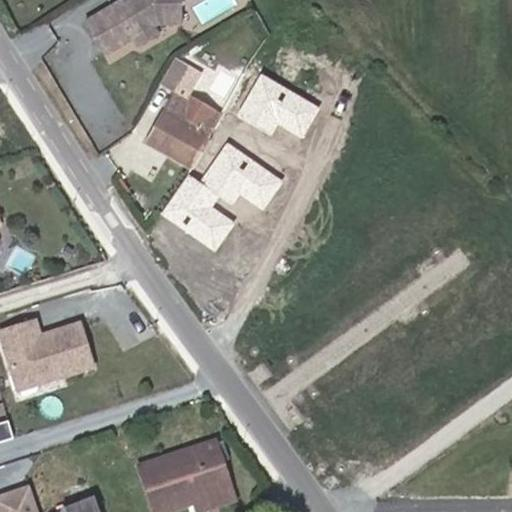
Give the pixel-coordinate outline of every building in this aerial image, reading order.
[(90,0),(80,7),(100,39),(130,21),(135,30),(153,19),(147,10),(152,7),(174,9),(174,0),(90,0)] [(157,76),(171,83),(184,59),(170,51),(157,76)] [(216,107),(188,158),(248,192),(260,171),(230,154),(266,85),(238,69),(216,107)] [(216,107),(171,83),(144,134),(188,158),(216,107)] [(70,374),(99,366),(86,322),(57,330),(58,334),(49,337),(48,333),(46,334),(41,319),(5,330),(16,365),(21,363),(23,368),(38,377),(68,368),(70,374)] [(23,388),(70,374),(68,368),(38,377),(23,368),(21,363),(16,365),(23,388)] [(0,440),(16,436),(11,419),(0,422),(0,440)] [(151,511),(159,511),(233,492),(218,448),(212,450),(203,453),(146,470),(140,472),(151,511)] [(91,475),(54,485),(57,496),(95,486),(91,475)] [(40,511),(31,483),(0,492),(0,511),(40,511)] [(53,497),(57,496),(54,485),(44,488),(47,498),(53,497)] [(103,511),(95,486),(57,496),(61,511),(69,511),(103,511)] [(51,511),(61,511),(57,496),(53,497),(47,498),(51,511)]
